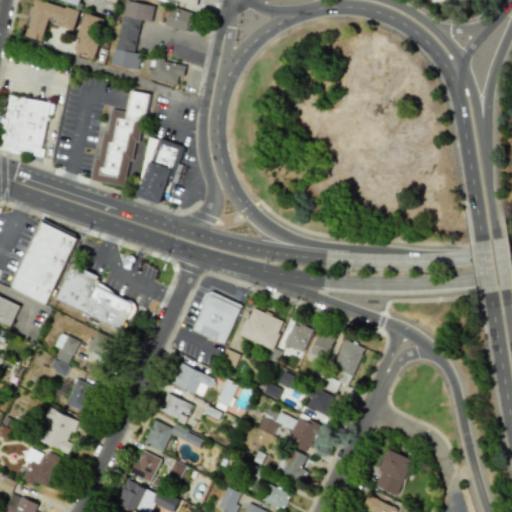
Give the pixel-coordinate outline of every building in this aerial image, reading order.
[(34,0),(25,36),(42,41),(47,21),(74,29),(79,11),(39,0),(34,0)] [(111,64),(137,70),(140,54),(134,53),(140,20),(150,22),(154,6),(124,0),(111,64)] [(169,7),(164,25),(186,32),(192,13),(169,7)] [(74,52),(96,57),(104,18),(82,13),(74,52)] [(176,84),(178,76),(183,77),(186,65),(155,59),(150,79),(176,84)] [(129,187),(144,93),(130,91),(127,112),(107,108),(95,181),(129,187)] [(54,103),(8,95),(0,140),(0,149),(41,157),(48,114),(52,115),(54,103)] [(184,147),(152,137),(133,196),(160,204),(168,181),(176,183),(182,165),(178,164),(184,147)] [(40,218),(78,236),(46,303),(8,285),(40,218)] [(73,264),(100,277),(96,286),(133,303),(121,329),(57,299),(73,264)] [(211,291),(241,306),(223,343),(192,328),(211,291)] [(0,296),(18,306),(7,327),(0,323),(0,296)] [(238,335),(270,349),(283,321),(250,307),(238,335)] [(312,330),(292,322),(282,344),(302,353),(312,330)] [(87,352),(108,359),(115,338),(93,331),(87,352)] [(309,353),(323,360),(334,337),(319,331),(309,353)] [(71,363),(77,339),(60,334),(57,346),(60,347),(56,359),(71,363)] [(334,364),(344,368),(340,380),(350,384),(362,346),(342,339),(334,364)] [(52,359),(48,369),(65,376),(69,366),(52,359)] [(170,384),(201,395),(205,386),(209,388),(214,376),(178,363),(170,384)] [(278,384),(294,389),(298,377),(282,372),(278,384)] [(314,382),(334,392),(339,382),(319,372),(314,382)] [(64,403),(83,412),(95,387),(76,378),(64,403)] [(236,384),(225,379),(214,407),(225,411),(236,384)] [(305,407),(324,415),(332,395),(314,388),(305,407)] [(184,421),(192,405),(166,393),(158,410),(184,421)] [(76,420),(49,408),(36,439),(68,453),(72,443),(66,441),(76,420)] [(319,425),(298,415),(295,422),(266,408),(257,428),(271,434),(276,422),(292,429),(286,443),(306,452),(319,425)] [(142,443),(162,452),(170,434),(198,446),(202,436),(173,424),(172,427),(153,419),(142,443)] [(21,480),(32,484),(33,482),(48,488),(60,457),(46,451),(45,454),(28,447),(23,460),(28,462),(21,480)] [(306,455),(286,447),(275,472),(295,480),(306,455)] [(129,473),(149,482),(160,458),(140,449),(129,473)] [(396,495),(412,460),(388,449),(373,485),(396,495)] [(174,460),(187,466),(173,495),(151,484),(154,476),(163,481),(174,460)] [(0,487),(11,492),(15,482),(3,477),(0,485),(0,487)] [(156,493),(126,479),(115,501),(138,511),(149,511),(154,503),(172,511),(178,499),(158,489),(156,493)] [(289,493),(266,483),(259,499),(283,509),(289,493)] [(216,508),(223,511),(234,511),(238,505),(235,503),(240,493),(226,487),(216,508)] [(32,511),(37,504),(11,492),(1,511),(32,511)] [(368,511),(396,511),(398,508),(367,495),(362,507),(369,510),(368,511)] [(267,511),(247,502),(242,511),(267,511)]
